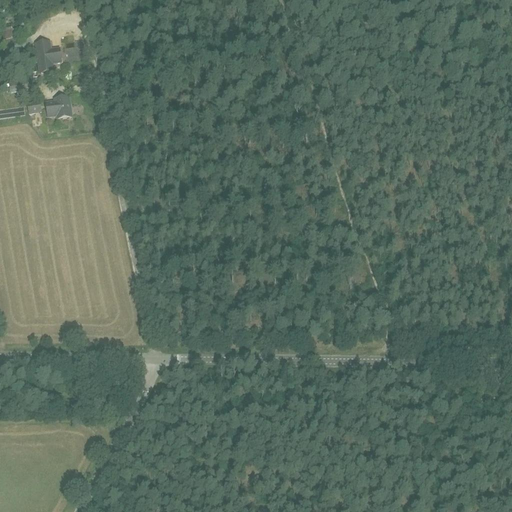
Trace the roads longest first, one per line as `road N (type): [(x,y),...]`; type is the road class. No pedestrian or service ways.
road 1 (track): [(79,0),(157,360)]
road 2 (tertiary): [(404,362),(157,360)]
road 3 (unclassified): [(76,511),(157,360)]
road 4 (tertiary): [(157,360),(0,357)]
road 5 (track): [(383,348),(511,346)]
